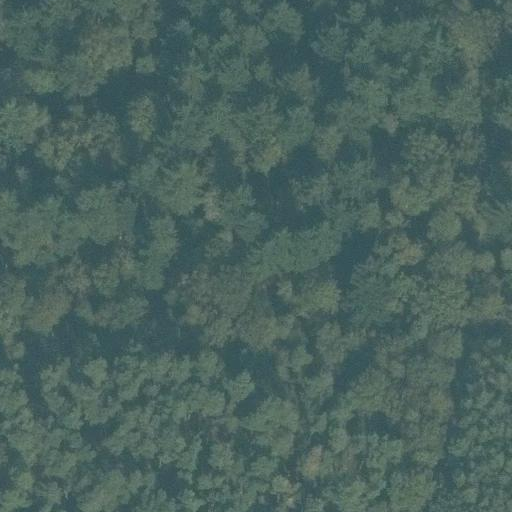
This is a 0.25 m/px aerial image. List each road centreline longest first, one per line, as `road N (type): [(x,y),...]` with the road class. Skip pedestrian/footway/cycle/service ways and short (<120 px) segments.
road 1 (track): [(0,303),(442,362),(497,0)]
road 2 (track): [(423,511),(442,362),(511,372)]
